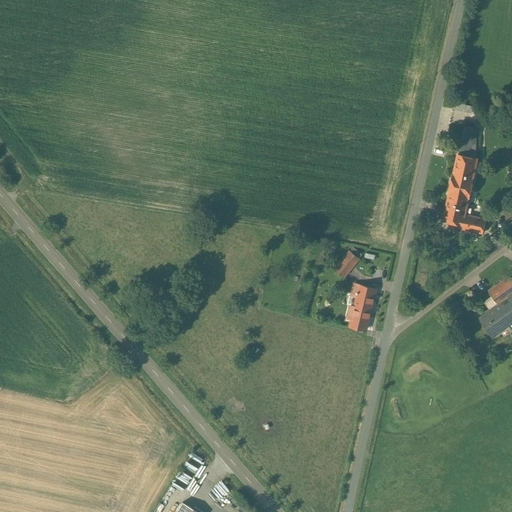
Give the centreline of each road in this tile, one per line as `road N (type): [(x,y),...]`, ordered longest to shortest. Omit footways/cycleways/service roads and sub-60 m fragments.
road 1 (tertiary): [(0,194),(275,511)]
road 2 (unclassified): [(392,331),(461,0)]
road 3 (unclassified): [(348,511),(392,331)]
road 4 (unclassified): [(511,253),(392,331)]
